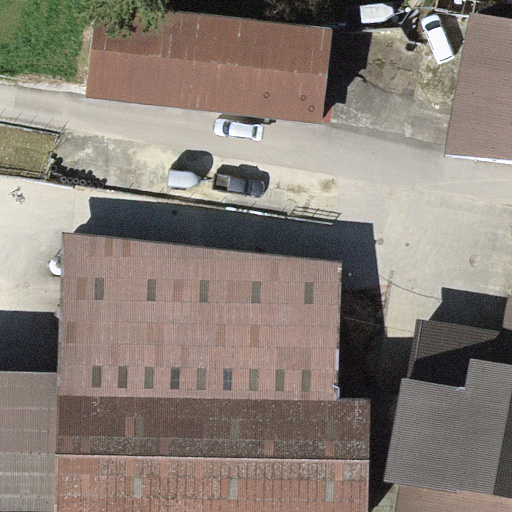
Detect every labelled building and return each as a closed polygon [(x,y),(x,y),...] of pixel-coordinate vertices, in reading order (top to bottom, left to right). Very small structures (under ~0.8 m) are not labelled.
[(331,48),(102,25),(93,113),(322,136),(331,48)] [(511,43),(487,39),(464,168),(511,176),(511,43)] [(63,416),(341,421),(344,284),(65,251),(63,404),(63,416)] [(511,345),(511,344),(427,336),(421,380),(508,394),(511,345)] [(511,511),(511,394),(508,394),(421,380),(400,511),(511,511)] [(61,511),(63,416),(63,404),(0,403),(0,511),(61,511)] [(63,416),(61,511),(377,511),(379,421),(341,421),(63,416)]
